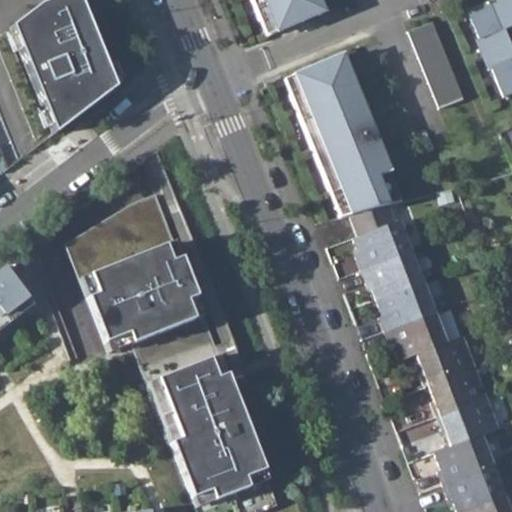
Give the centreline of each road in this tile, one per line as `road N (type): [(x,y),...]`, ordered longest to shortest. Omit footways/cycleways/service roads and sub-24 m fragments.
road 1 (residential): [(212,80),(382,511)]
road 2 (residential): [(0,227),(178,92),(212,80)]
road 3 (unknown): [(380,9),(419,124)]
